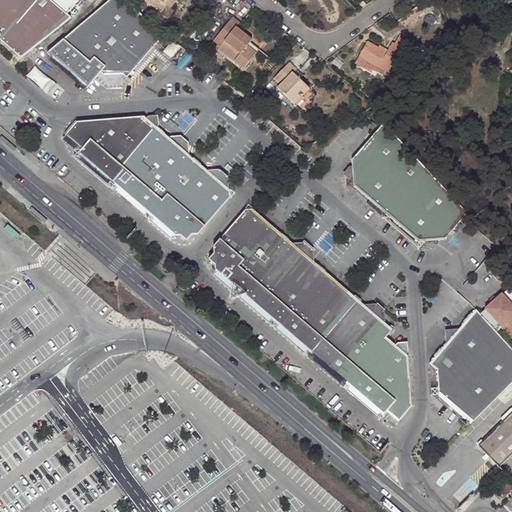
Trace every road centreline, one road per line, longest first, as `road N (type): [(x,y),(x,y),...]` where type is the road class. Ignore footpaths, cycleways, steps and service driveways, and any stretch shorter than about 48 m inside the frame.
road 1 (unclassified): [(0,68),(44,107),(65,114),(218,107),(400,258),(411,272),(421,407),(403,440)]
road 2 (secondary): [(0,155),(367,469)]
road 3 (unclassified): [(89,342),(143,340),(182,350),(262,398)]
road 4 (secondary): [(262,398),(400,511)]
road 5 (residential): [(262,0),(327,40),(389,0)]
road 6 (unclassified): [(74,406),(153,511)]
